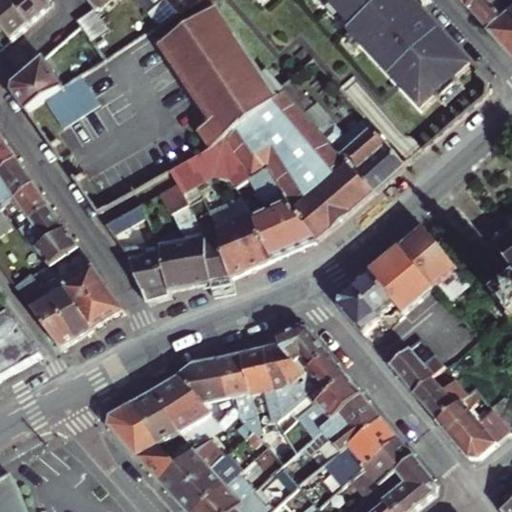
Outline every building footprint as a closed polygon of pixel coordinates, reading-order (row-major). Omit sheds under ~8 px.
[(0,0),(0,26),(14,43),(33,27),(13,3),(11,0),(0,0)] [(16,0),(13,3),(33,27),(51,10),(50,0),(16,0)] [(87,0),(100,15),(115,0),(136,0),(144,6),(149,0),(87,0)] [(168,0),(169,1),(153,14),(159,28),(183,12),(176,0),(168,0)] [(327,0),(353,27),(383,0),(327,0)] [(383,0),(353,27),(349,31),(421,112),(436,98),(439,102),(459,84),(456,80),(471,66),(409,0),(383,0)] [(456,0),(467,12),(481,0),(456,0)] [(511,17),(496,0),(481,0),(467,12),(511,63),(511,17)] [(511,0),(496,0),(511,17),(511,0)] [(212,150),(172,173),(179,184),(180,188),(222,165),(237,188),(250,181),(268,170),(243,129),(287,93),(284,89),(272,76),(265,81),(217,9),(160,48),(212,124),(199,133),(212,150)] [(14,94),(27,113),(43,103),(64,89),(44,60),(16,85),(14,94)] [(64,89),(43,103),(61,131),(97,107),(79,79),(64,89)] [(287,93),(376,193),(407,166),(383,140),(366,121),(349,137),(333,121),(329,124),(292,81),(284,89),(287,93)] [(268,170),(319,242),(376,193),(287,93),(243,129),(268,170)] [(0,173),(19,159),(6,142),(0,146),(0,173)] [(36,184),(19,159),(0,173),(0,211),(6,206),(36,184)] [(255,218),(276,263),(314,246),(319,242),(268,170),(250,181),(263,203),(272,210),(255,218)] [(53,207),(36,184),(6,206),(23,228),(53,207)] [(162,245),(173,292),(212,285),(205,233),(180,188),(179,184),(162,194),(188,242),(169,244),(160,220),(152,223),(153,226),(151,227),(162,245)] [(130,259),(151,305),(174,297),(173,292),(162,245),(151,227),(153,226),(152,223),(142,205),(107,225),(130,259)] [(70,230),(53,207),(23,228),(39,251),(70,230)] [(221,230),(233,280),(276,263),(255,218),(253,214),(221,230)] [(511,221),(508,225),(511,229),(511,234),(511,235),(509,233),(494,243),(511,267),(511,292),(506,297),(503,293),(498,296),(501,300),(490,308),(511,335),(511,221)] [(205,233),(212,285),(233,280),(221,230),(220,227),(205,233)] [(458,271),(424,229),(401,249),(435,289),(466,324),(478,313),(449,279),(458,271)] [(81,248),(70,230),(39,251),(24,261),(36,278),(81,248)] [(95,328),(97,329),(126,313),(81,248),(36,278),(40,283),(73,262),(83,277),(65,287),(95,328)] [(405,316),(435,289),(401,249),(370,275),(396,306),(405,316)] [(396,306),(370,275),(354,289),(340,301),(340,310),(362,335),(381,320),(380,319),(396,306)] [(20,293),(62,350),(80,340),(49,296),(40,283),(20,293)] [(49,296),(80,340),(97,329),(95,328),(65,287),(49,296)] [(0,381),(0,382),(44,357),(9,310),(0,316),(0,381)] [(297,330),(279,338),(282,348),(303,375),(298,380),(309,399),(322,386),(310,370),(328,357),(306,333),(297,330)] [(391,367),(415,394),(433,378),(445,369),(420,343),(391,367)] [(303,375),(282,348),(267,352),(282,411),(283,417),(309,399),(298,380),(303,375)] [(282,411),(267,352),(242,357),(254,397),(266,395),(272,415),(282,411)] [(254,397),(242,357),(220,362),(233,403),(254,397)] [(348,380),(328,357),(310,370),(322,386),(309,399),(313,403),(295,417),(299,422),(320,405),(348,380)] [(233,403),(220,362),(194,367),(180,380),(213,415),(221,422),(224,425),(236,413),(239,410),(233,403)] [(415,394),(439,421),(464,401),(470,395),(455,378),(443,389),(433,378),(415,394)] [(213,415),(180,380),(158,391),(184,434),(213,415)] [(362,396),(348,380),(320,405),(325,412),(307,428),(315,438),(317,436),(362,396)] [(184,434),(158,391),(134,407),(165,449),(184,434)] [(382,419),(362,396),(317,436),(325,445),(332,439),(344,453),(382,419)] [(511,435),(511,407),(505,399),(480,421),(457,441),(469,456),(483,458),(511,435)] [(457,441),(480,421),(464,401),(439,421),(457,441)] [(165,449),(134,407),(111,418),(114,431),(162,485),(180,466),(165,449)] [(258,418),(243,422),(236,413),(224,425),(221,422),(206,432),(208,437),(214,435),(216,440),(223,437),(220,430),(224,428),(227,430),(233,425),(293,495),(303,486),(286,469),(299,454),(278,425),(262,436),(258,418)] [(400,440),(382,419),(344,453),(339,457),(356,477),(359,474),(400,440)] [(415,458),(400,440),(359,474),(374,492),(376,490),(415,458)] [(180,466),(162,485),(177,501),(212,470),(204,460),(218,446),(211,442),(197,452),(180,466)] [(227,456),(212,470),(177,501),(187,511),(202,511),(228,488),(220,479),(236,465),(227,456)] [(439,486),(415,458),(376,490),(380,497),(401,480),(406,486),(386,505),(392,511),(416,511),(437,495),(439,486)] [(0,511),(27,511),(19,486),(12,470),(0,476),(0,511)] [(228,488),(202,511),(238,511),(249,501),(254,497),(238,479),(228,488)] [(259,511),(249,501),(238,511),(259,511)] [(275,511),(290,511),(294,509),(288,501),(275,511)] [(511,511),(511,501),(500,511),(501,511),(511,511)]
